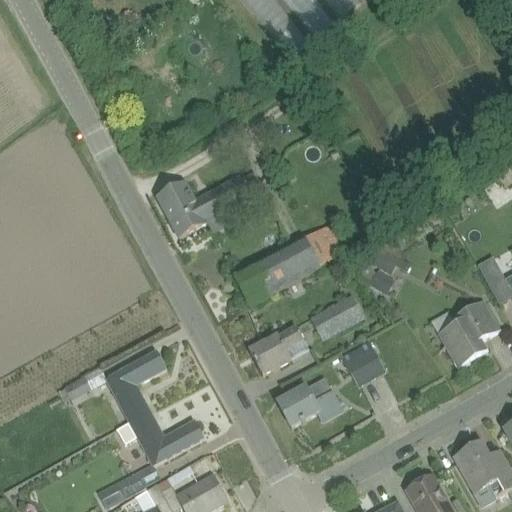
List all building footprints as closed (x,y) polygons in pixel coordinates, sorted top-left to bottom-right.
[(308,49),(270,0),(238,0),(287,65),(308,49)] [(312,0),(279,0),(313,44),(334,27),(312,0)] [(319,0),(337,23),(358,7),(352,0),(319,0)] [(511,170),(498,177),(499,179),(493,182),(498,187),(504,189),(510,190),(511,190),(511,170)] [(185,187),(176,192),(158,202),(180,243),(198,233),(266,195),(254,174),(240,181),(239,179),(195,204),(185,187)] [(329,228),(254,269),(236,279),(252,309),(322,271),(321,270),(344,257),(329,228)] [(396,270),(401,262),(383,252),(374,269),(392,279),(396,270)] [(364,280),(371,289),(377,276),(374,273),(367,262),(357,268),(364,280)] [(383,296),(391,282),(378,275),(377,276),(371,289),(370,289),(383,296)] [(310,323),(323,345),(366,322),(353,299),(310,323)] [(453,323),(456,329),(440,338),(449,355),(459,373),(489,356),(482,345),(501,334),(491,317),(485,305),(453,323)] [(279,339),(255,352),(250,354),(264,379),(293,363),(288,354),(305,345),(297,331),(280,340),(279,339)] [(406,402),(437,385),(413,341),(381,359),(406,402)] [(107,386),(130,427),(151,415),(137,390),(168,373),(158,355),(106,384),(107,386)] [(85,381),(66,392),(71,401),(72,404),(92,394),(85,381)] [(343,415),(334,397),(325,383),(308,393),(307,392),(279,407),(293,432),(302,426),(303,428),(307,426),(306,424),(319,417),(324,426),(343,415)] [(138,442),(153,469),(154,470),(205,442),(196,424),(165,441),(151,415),(130,427),(118,433),(126,448),(138,442)] [(511,493),(511,474),(505,461),(494,467),(482,447),(456,462),(476,498),(490,490),(497,502),(511,493)] [(184,481),(194,475),(191,469),(181,474),(184,481)] [(138,477),(116,488),(100,497),(107,511),(108,511),(124,504),(146,492),(146,491),(138,477)] [(172,490),(162,496),(171,511),(183,511),(184,511),(216,511),(229,505),(215,480),(178,501),(172,490)] [(451,511),(434,480),(408,495),(417,511),(451,511)] [(171,511),(162,496),(157,486),(147,491),(149,494),(136,501),(141,511),(171,511)]
